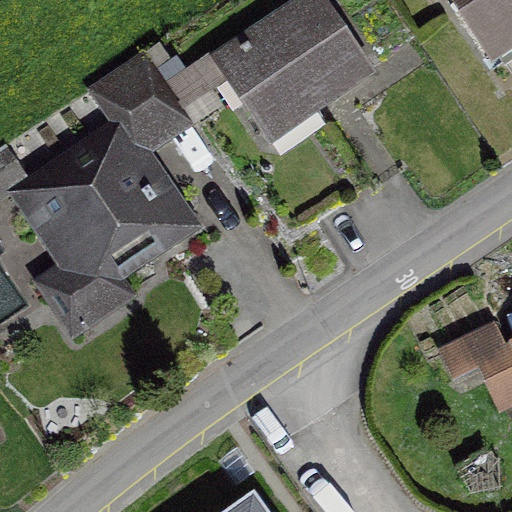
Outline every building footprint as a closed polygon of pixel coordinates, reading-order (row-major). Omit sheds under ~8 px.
[(511,46),(511,0),(440,0),(483,65),(511,46)] [(209,76),(248,137),(346,74),(307,13),(209,76)] [(0,168),(0,201),(8,196),(62,283),(42,295),(67,335),(114,306),(102,286),(186,233),(138,157),(185,127),(147,68),(96,100),(118,134),(28,191),(10,162),(0,168)] [(292,179),(318,219),(369,186),(343,146),(292,179)] [(492,334),(434,362),(447,389),(467,379),(487,421),(511,408),(511,376),(504,361),(492,334)] [(267,511),(254,494),(228,511),(267,511)]
